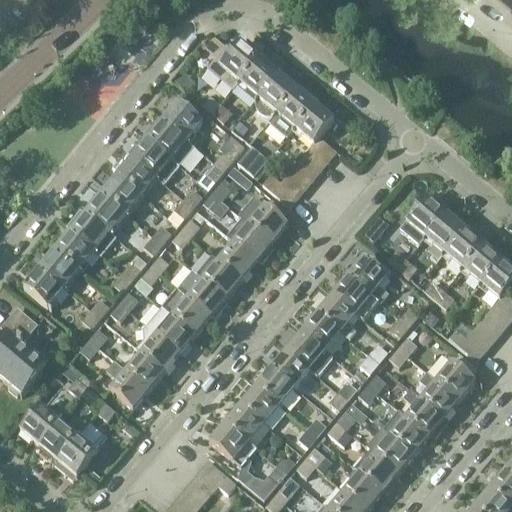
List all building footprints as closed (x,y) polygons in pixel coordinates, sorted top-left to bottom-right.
[(233,95),(237,90),(260,63),(241,47),(234,56),(227,51),(208,74),(233,95)] [(260,63),(237,90),(245,96),(247,93),(258,102),(279,78),(260,63)] [(176,84),(185,96),(194,88),(186,77),(176,84)] [(275,120),(297,93),(279,78),(258,102),(256,106),(256,111),(258,115),(262,120),(267,121),(272,121),(274,121),(275,120)] [(274,121),(268,127),(288,143),(296,133),(316,109),(314,108),(318,103),(307,94),(303,98),(297,93),(275,120),(274,121)] [(202,110),(213,119),(221,109),(210,100),(202,110)] [(165,125),(189,145),(204,126),(180,106),(165,125)] [(213,119),(223,128),(232,118),(221,109),(213,119)] [(315,149),(321,142),(335,125),(316,109),(296,133),(314,149),(315,149)] [(165,125),(148,145),(172,165),(179,171),(196,151),(189,145),(165,125)] [(257,140),(249,150),(260,159),(269,149),(257,140)] [(223,157),(215,167),(225,175),(233,166),(244,152),(231,141),(219,154),(223,157)] [(312,152),(330,167),(338,157),(321,142),(315,149),(314,149),(312,152)] [(179,171),(172,165),(148,145),(133,163),(157,183),(164,189),(179,171)] [(323,176),(330,167),(312,152),(304,161),(323,176)] [(315,185),(323,176),(304,161),(297,170),(315,185)] [(119,180),(142,200),(157,183),(133,163),(119,180)] [(215,187),(225,175),(215,167),(205,179),(215,187)] [(289,179),(308,194),(315,185),(297,170),(289,179)] [(247,195),(252,188),(234,172),(228,179),(247,195)] [(300,203),(308,194),(289,179),(282,187),(283,188),(282,188),(300,203)] [(119,180),(103,199),(127,219),(142,200),(119,180)] [(264,190),(274,198),(282,188),(283,188),(282,187),(272,180),(264,190)] [(213,197),(223,206),(231,196),(221,187),(213,197)] [(292,213),(300,203),(282,188),(274,198),(292,213)] [(184,204),(194,212),(202,202),(192,194),(184,204)] [(213,218),(223,206),(213,197),(203,209),(213,218)] [(103,199),(87,217),(111,237),(127,219),(103,199)] [(240,221),(243,223),(274,249),(290,230),(256,201),(240,221)] [(420,249),(427,242),(447,217),(450,214),(438,204),(435,207),(428,201),(401,233),(420,249)] [(174,216),(184,224),(194,212),(184,204),(174,216)] [(72,236),(96,256),(111,237),(87,217),(72,236)] [(445,257),(465,232),(447,217),(427,242),(445,257)] [(259,267),(274,249),(243,223),(228,241),(235,247),(259,267)] [(182,234),(192,243),(200,233),(190,224),(182,234)] [(465,232),(445,257),(463,272),(484,248),(487,244),(470,230),(467,234),(465,232)] [(163,249),(171,239),(161,231),(153,241),(163,249)] [(363,240),(373,248),(380,239),(370,231),(363,240)] [(182,254),(192,243),(182,234),(172,246),(182,254)] [(72,236),(57,254),(80,274),(96,256),(72,236)] [(143,253),(153,261),(163,249),(153,241),(143,253)] [(243,286),(259,267),(235,247),(219,265),(243,286)] [(463,272),(481,287),(502,263),(484,248),(463,272)] [(41,272),(65,292),(80,274),(57,254),(41,272)] [(387,266),(399,276),(407,265),(396,256),(387,266)] [(213,260),(197,279),(204,284),(228,304),(243,286),(219,265),(213,260)] [(170,269),(159,261),(151,271),(161,280),(170,269)] [(389,281),(365,261),(348,281),(379,308),(381,309),(389,300),(380,292),(389,281)] [(481,287),(500,303),(501,304),(507,297),(511,290),(511,271),(502,263),(481,287)] [(407,265),(399,276),(409,284),(417,274),(407,265)] [(122,278),(132,286),(140,276),(131,268),(122,278)] [(151,271),(141,282),(151,291),(161,280),(151,271)] [(65,292),(41,272),(25,292),(49,312),(65,292)] [(212,323),(228,304),(204,284),(193,275),(177,293),(212,323)] [(112,290),(122,298),(132,286),(122,278),(112,290)] [(364,326),(365,324),(379,308),(348,281),(332,299),(357,320),(364,326)] [(433,287),(424,297),(435,306),(443,296),(433,287)] [(197,341),(212,323),(177,293),(162,312),(197,341)] [(435,306),(436,306),(446,315),(455,305),(443,296),(435,306)] [(497,306),(511,317),(511,301),(507,297),(501,304),(500,303),(497,306)] [(120,308),(130,317),(139,306),(128,298),(120,308)] [(346,343),(348,341),(355,333),(350,329),(357,320),(332,299),(317,318),(341,339),(346,343)] [(100,305),(91,315),(101,323),(110,313),(100,305)] [(511,317),(497,306),(490,315),(508,330),(511,325),(511,317)] [(120,308),(110,319),(121,328),(130,317),(120,308)] [(146,330),(181,359),(197,341),(162,312),(146,330)] [(36,384),(49,369),(23,347),(38,329),(19,313),(3,332),(8,337),(0,347),(0,379),(4,383),(23,399),(36,384)] [(401,323),(410,331),(419,321),(409,313),(401,323)] [(82,326),(92,334),(101,323),(91,315),(82,326)] [(422,324),(432,332),(440,324),(429,315),(422,324)] [(490,315),(482,325),(500,340),(508,330),(490,315)] [(327,355),(341,339),(317,318),(303,335),(327,355)] [(391,335),(400,343),(410,331),(401,323),(391,335)] [(474,334),(493,349),(500,340),(482,325),(474,334)] [(181,359),(146,330),(142,335),(144,345),(136,354),(142,358),(166,378),(181,359)] [(98,334),(89,344),(99,353),(108,343),(98,334)] [(485,358),(493,349),(474,334),(466,343),(456,334),(447,344),(458,353),(467,343),(485,358)] [(303,335),(287,353),(312,374),(318,379),(334,361),(327,355),(303,335)] [(406,343),(398,353),(409,361),(417,351),(406,343)] [(477,368),(485,358),(467,343),(458,353),(477,368)] [(84,351),(83,352),(79,356),(90,365),(99,353),(89,344),(84,351)] [(370,359),(380,367),(388,358),(378,350),(370,359)] [(272,372),(296,393),(312,374),(287,353),(272,372)] [(398,353),(389,365),(399,373),(409,361),(398,353)] [(150,396),(166,378),(142,358),(127,376),(150,396)] [(360,372),(370,380),(380,367),(370,359),(360,372)] [(106,377),(118,386),(111,395),(135,415),(150,396),(127,376),(126,376),(115,366),(106,377)] [(436,369),(429,378),(461,405),(477,386),(453,366),(446,375),(440,370),(436,369)] [(272,372),(256,390),(281,411),(296,393),(272,372)] [(420,387),(429,395),(422,403),(446,423),(461,405),(429,378),(428,377),(420,387)] [(368,389),(378,398),(387,388),(376,379),(368,389)] [(68,394),(80,403),(88,393),(87,392),(90,388),(80,380),(68,394)] [(339,396),(349,405),(357,395),(347,387),(339,396)] [(368,410),(378,398),(368,389),(358,401),(368,410)] [(241,409),(266,429),(281,411),(256,390),(241,409)] [(88,393),(80,403),(90,412),(98,402),(88,393)] [(403,403),(414,412),(407,422),(430,442),(446,423),(422,403),(422,404),(411,395),(403,403)] [(329,409),(339,417),(349,405),(339,396),(329,409)] [(97,418),(107,427),(116,416),(106,408),(97,418)] [(266,429),(241,409),(226,427),(250,447),(266,429)] [(21,434),(41,451),(61,426),(41,410),(21,434)] [(337,426),(347,435),(355,425),(345,416),(337,426)] [(383,434),(415,460),(430,442),(407,422),(406,422),(398,416),(383,434)] [(317,424),(308,434),(318,442),(326,432),(317,424)] [(79,441),(61,426),(41,451),(37,455),(48,464),(51,460),(59,466),(79,441)] [(337,426),(327,438),(337,447),(347,435),(337,426)] [(264,507),(288,478),(278,470),(265,486),(255,483),(248,477),(252,467),(248,466),(257,454),(250,448),(250,447),(226,427),(210,446),(234,467),(241,473),(238,484),(264,507)] [(366,452),(370,455),(399,479),(415,460),(383,434),(382,433),(366,452)] [(308,454),(318,442),(308,434),(298,445),(308,454)] [(59,466),(55,470),(66,479),(70,475),(79,482),(99,457),(96,455),(98,453),(81,438),(79,441),(59,466)] [(306,463),(317,472),(325,462),(314,453),(306,463)] [(355,472),(384,497),(399,479),(370,455),(355,472)] [(278,470),(288,478),(296,469),(286,460),(278,470)] [(306,463),(296,475),(307,484),(317,472),(306,463)] [(209,465),(201,474),(220,490),(228,480),(209,465)] [(353,485),(345,495),(364,511),(370,511),(384,497),(355,472),(348,481),(353,485)] [(193,483),(212,499),(220,490),(201,474),(193,483)] [(511,478),(507,474),(491,492),(511,509),(511,478)] [(228,480),(220,490),(229,498),(237,488),(228,480)] [(185,493),(204,508),(212,499),(193,483),(185,493)] [(284,490),(276,499),(286,508),(294,498),(284,490)] [(474,511),(511,511),(511,509),(491,492),(474,511)] [(178,502),(190,511),(201,511),(204,508),(185,493),(178,502)] [(364,511),(345,495),(330,511),(364,511)] [(276,499),(265,511),(282,511),(286,508),(276,499)] [(170,511),(171,511),(190,511),(178,502),(170,511)]
